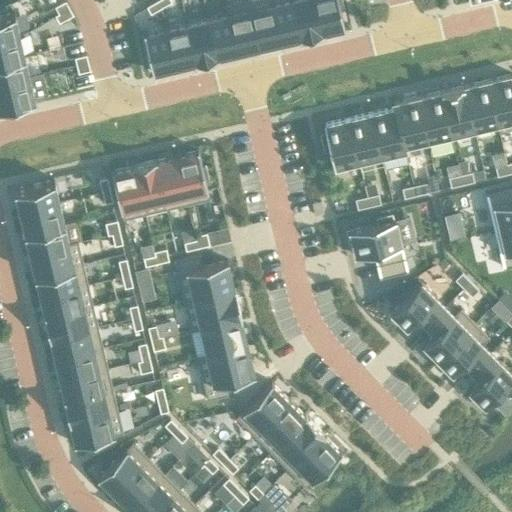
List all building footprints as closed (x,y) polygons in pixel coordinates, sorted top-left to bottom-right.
[(65,0),(55,6),(59,13),(69,7),(65,0)] [(157,0),(147,6),(151,13),(161,7),(157,0)] [(247,0),(240,0),(225,4),(228,13),(237,52),(258,47),(247,0)] [(271,0),(247,0),(258,47),(281,42),(272,2),(271,0)] [(291,0),(282,0),(272,2),(281,42),(300,37),(291,0)] [(314,0),(291,0),(300,37),(321,32),(314,0)] [(314,0),(321,32),(343,27),(344,27),(340,10),(344,9),(341,0),(314,0)] [(59,13),(55,15),(59,23),(63,20),(73,14),(69,7),(59,13)] [(14,11),(0,14),(0,37),(19,33),(14,13),(15,13),(14,11)] [(228,13),(209,17),(218,56),(237,52),(228,13)] [(209,17),(185,23),(195,62),(218,57),(218,56),(209,17)] [(185,23),(165,28),(174,67),(195,62),(185,23)] [(144,32),(143,32),(153,72),(154,72),(174,67),(165,28),(145,32),(144,32)] [(19,33),(0,37),(0,59),(25,55),(24,54),(19,33)] [(86,54),(74,57),(76,65),(88,62),(86,54)] [(25,55),(0,59),(0,82),(29,76),(24,55),(25,55)] [(88,62),(76,65),(78,73),(90,70),(88,62)] [(510,74),(486,79),(496,123),(497,128),(511,124),(511,76),(511,73),(510,73),(510,74)] [(29,76),(0,82),(0,106),(35,98),(35,97),(34,97),(29,76)] [(486,79),(464,85),(474,128),(496,123),(486,79)] [(464,85),(441,90),(452,134),(474,128),(464,85)] [(441,90),(417,96),(428,144),(453,138),(452,134),(441,90)] [(417,96),(392,101),(393,106),(404,150),(428,144),(417,96)] [(393,106),(371,111),(381,155),(404,150),(393,106)] [(371,111),(349,117),(359,160),(381,155),(371,111)] [(325,132),(321,133),(325,149),(329,148),(335,171),(360,165),(359,160),(349,117),(325,122),(324,122),(323,122),(325,132)] [(197,150),(176,155),(187,203),(209,198),(206,182),(209,181),(205,165),(202,166),(198,149),(197,149),(197,150)] [(156,159),(155,159),(166,208),(187,203),(176,155),(156,159)] [(155,159),(134,164),(145,213),(166,208),(155,159)] [(506,163),(495,166),(497,175),(509,173),(506,163)] [(112,169),(111,169),(123,218),(145,213),(134,164),(132,165),(113,170),(112,169)] [(472,171),(460,174),(462,184),(474,181),(472,171)] [(460,174),(448,177),(450,186),(462,184),(460,174)] [(107,177),(99,179),(102,191),(110,189),(107,177)] [(54,179),(14,188),(14,189),(15,189),(20,210),(59,201),(54,180),(54,179)] [(425,182),(413,185),(416,195),(427,192),(425,182)] [(413,185),(402,188),(404,197),(416,195),(413,185)] [(511,186),(486,192),(486,194),(486,193),(495,229),(511,225),(511,186)] [(110,189),(102,191),(104,203),(112,201),(110,189)] [(378,193),(367,196),(369,206),(381,203),(378,193)] [(367,196),(355,199),(357,208),(369,206),(367,196)] [(59,201),(20,210),(25,231),(64,222),(59,201)] [(380,277),(407,270),(407,269),(395,219),(396,219),(395,218),(393,219),(391,214),(377,217),(378,222),(347,229),(351,245),(353,245),(355,254),(355,255),(374,250),(380,275),(379,275),(380,277)] [(117,220),(105,223),(108,234),(112,233),(120,232),(117,220)] [(64,222),(25,231),(30,252),(68,242),(64,222)] [(511,225),(495,229),(503,266),(503,267),(511,264),(511,225)] [(120,232),(112,233),(114,245),(122,243),(120,232)] [(206,232),(194,235),(195,239),(197,247),(209,244),(206,232)] [(195,239),(184,242),(186,250),(197,247),(195,239)] [(68,242),(30,252),(35,273),(83,261),(78,240),(68,242)] [(166,248),(154,251),(155,255),(157,263),(169,260),(168,260),(167,254),(166,248)] [(200,252),(174,258),(183,300),(234,288),(228,261),(228,259),(203,265),(200,252)] [(155,255),(143,257),(145,265),(157,263),(155,255)] [(83,261),(35,273),(40,295),(88,283),(83,261)] [(127,262),(119,264),(122,276),(130,274),(127,262)] [(150,275),(148,266),(135,269),(137,278),(150,275)] [(462,272),(455,279),(463,288),(470,281),(462,272)] [(130,274),(122,276),(124,287),(132,286),(130,274)] [(421,281),(389,313),(401,325),(403,324),(406,327),(416,318),(424,326),(445,306),(421,281)] [(470,281),(463,288),(472,296),(479,289),(470,281)] [(88,283),(40,295),(44,315),(93,303),(88,283)] [(234,288),(183,300),(190,330),(200,328),(241,318),(234,287),(234,288)] [(44,315),(49,338),(50,338),(98,327),(93,303),(44,315)] [(137,304),(129,306),(131,318),(139,316),(137,304)] [(433,335),(423,344),(426,347),(425,349),(436,360),(475,322),(460,307),(453,314),(445,306),(424,326),(433,335)] [(139,316),(131,318),(134,330),(142,328),(139,316)] [(241,318),(200,328),(206,353),(247,344),(241,318)] [(475,322),(436,360),(447,371),(449,370),(452,373),(461,364),(470,372),(490,352),(482,343),(489,336),(475,322)] [(156,325),(148,327),(150,338),(158,336),(156,325)] [(98,327),(50,338),(54,358),(103,346),(98,327)] [(158,336),(150,338),(153,350),(165,347),(162,335),(158,336)] [(146,342),(138,344),(141,360),(149,358),(146,342)] [(206,353),(197,356),(207,399),(233,393),(230,380),(255,374),(254,373),(247,344),(206,353)] [(103,346),(54,358),(59,378),(108,367),(103,346)] [(478,381),(469,390),(472,393),(470,395),(482,407),(511,377),(511,373),(490,352),(470,372),(478,381)] [(141,360),(138,361),(140,372),(152,370),(149,358),(141,360)] [(62,389),(58,390),(61,400),(64,400),(113,388),(108,367),(59,378),(62,389)] [(271,381),(236,416),(252,433),(288,398),(272,382),(271,381)] [(162,387),(154,389),(157,400),(165,399),(162,387)] [(113,388),(64,400),(69,422),(118,410),(113,388)] [(288,398),(252,433),(269,450),(305,415),(288,398)] [(165,399),(157,400),(160,412),(162,412),(168,410),(168,408),(165,399)] [(118,410),(69,422),(70,422),(74,442),(74,443),(123,432),(118,410)] [(305,415),(269,450),(271,451),(288,469),(324,434),(305,415)] [(170,419),(164,425),(173,433),(179,427),(170,419)] [(179,427),(173,433),(181,442),(187,436),(179,427)] [(324,434),(288,469),(290,470),(305,486),(341,451),(340,450),(324,434)] [(132,441),(97,476),(113,492),(148,457),(132,441)] [(218,446),(212,452),(222,462),(228,456),(218,446)] [(201,449),(192,458),(201,467),(203,464),(209,458),(201,449)] [(228,456),(222,462),(232,472),(238,466),(228,456)] [(148,457),(113,492),(128,507),(163,472),(148,457)] [(209,458),(203,464),(212,472),(218,466),(209,458)] [(128,507),(127,507),(132,511),(153,511),(178,487),(163,472),(128,507)] [(228,477),(222,483),(232,493),(238,487),(228,477)] [(255,483),(249,489),(257,498),(263,492),(255,483)] [(178,487),(153,511),(184,511),(194,503),(178,487)] [(238,487),(232,493),(242,503),(248,497),(238,487)] [(275,498),(266,507),(271,511),(278,511),(283,507),(275,498)] [(203,511),(194,503),(184,511),(203,511)]
